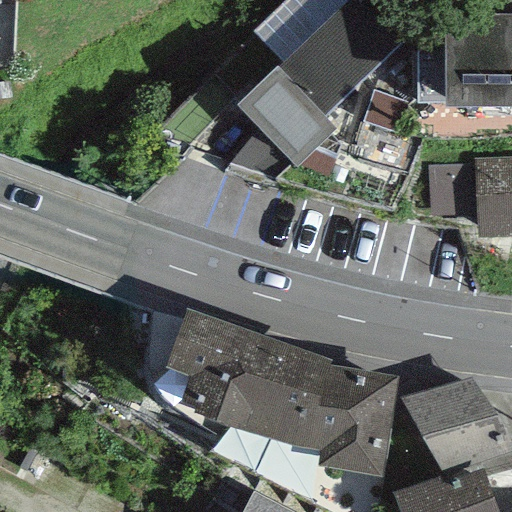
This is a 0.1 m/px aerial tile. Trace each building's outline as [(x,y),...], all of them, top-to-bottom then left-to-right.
[(276,53),(235,91),(261,123),(227,163),(274,178),(336,120),(326,111),(401,38),(367,0),(342,0),(280,57),(276,53)] [(511,9),(444,11),(445,91),(511,90),(511,9)] [(511,156),(474,158),(477,229),(511,228),(511,156)] [(471,163),(429,165),(431,215),(473,212),(471,163)] [(303,340),(184,299),(163,357),(186,365),(178,389),(195,396),(193,401),(229,413),(228,417),(271,431),(303,340)] [(331,350),(303,340),(271,431),(319,442),(316,457),(381,469),(397,369),(329,356),(331,350)] [(511,428),(471,371),(401,392),(443,465),(445,472),(482,459),(511,446),(511,428)] [(445,472),(443,465),(392,484),(402,511),(501,511),(482,459),(445,472)] [(302,511),(254,485),(235,511),(302,511)]
